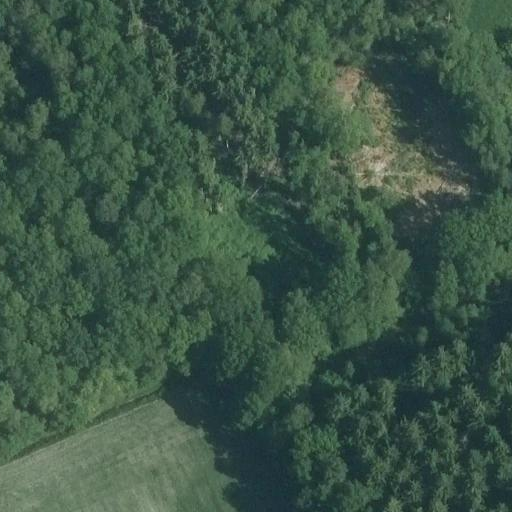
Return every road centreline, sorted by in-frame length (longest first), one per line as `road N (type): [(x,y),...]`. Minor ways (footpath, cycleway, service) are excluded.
road 1 (track): [(0,28),(114,280),(135,291),(215,283),(253,302),(361,511)]
road 2 (track): [(296,380),(511,286)]
